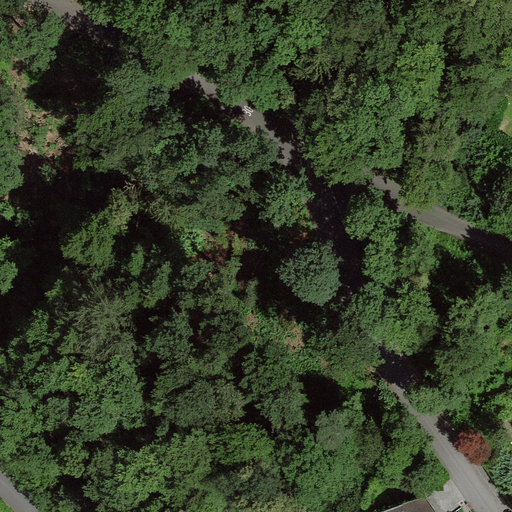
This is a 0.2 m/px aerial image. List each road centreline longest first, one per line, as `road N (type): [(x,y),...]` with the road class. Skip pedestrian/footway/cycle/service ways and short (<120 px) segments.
road 1 (residential): [(501,511),(451,439),(366,265),(321,200),(237,129),(51,0)]
road 2 (unknown): [(312,193),(350,188),(511,248)]
